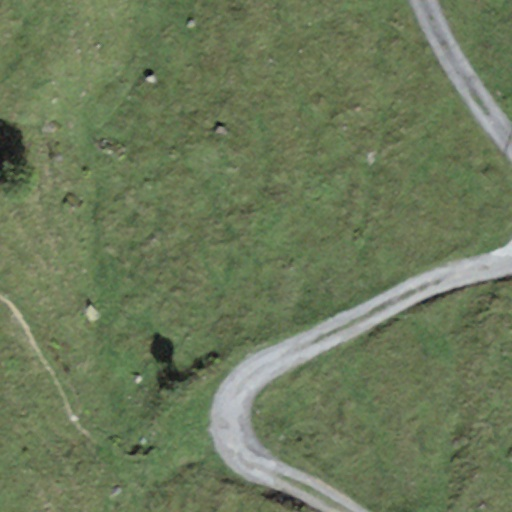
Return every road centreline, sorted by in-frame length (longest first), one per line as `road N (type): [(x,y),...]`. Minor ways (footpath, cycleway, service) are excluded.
road 1 (track): [(511,245),(265,336),(218,371),(211,414),(232,450),(344,511)]
road 2 (track): [(432,0),(486,91),(511,118)]
